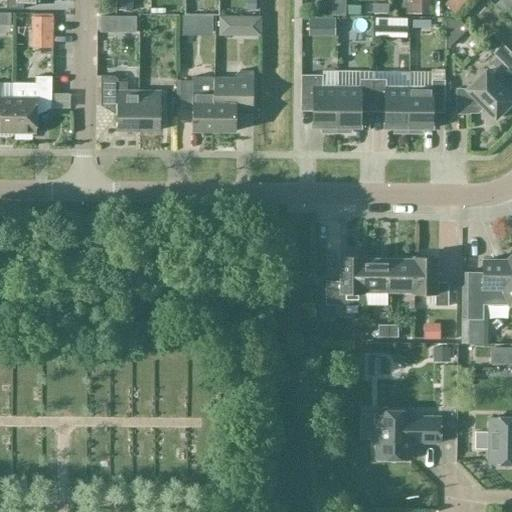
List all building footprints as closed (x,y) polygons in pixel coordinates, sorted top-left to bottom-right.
[(52,3),(52,0),(6,0),(6,10),(22,10),(22,3),(52,3)] [(454,21),(471,6),(466,0),(455,0),(444,10),(454,21)] [(411,1),(410,24),(429,25),(429,2),(411,1)] [(28,44),(51,45),(52,23),(29,23),(28,44)] [(368,24),(352,23),(350,61),(367,62),(368,24)] [(511,51),(510,53),(502,44),(492,54),(509,71),(511,67),(511,51)] [(235,108),(251,108),(252,108),(252,72),(234,72),(234,78),(214,78),(213,132),(235,132),(235,108)] [(484,72),(465,90),(456,90),(456,114),(469,114),(469,105),(480,105),(494,120),(502,112),(505,115),(511,108),(511,93),(506,88),(503,91),(484,72)] [(336,133),(336,88),(322,88),(322,76),(300,76),(300,103),(312,104),(312,128),(322,128),(322,133),(336,133)] [(12,134),(35,134),(35,109),(50,109),(51,78),(34,77),(34,84),(12,84),(12,99),(13,99),(12,134)] [(126,92),(126,83),(117,83),(117,81),(114,77),(100,77),(100,107),(116,107),(116,131),(138,131),(138,93),(126,92)] [(213,132),(214,78),(191,78),(191,82),(179,82),(179,107),(192,108),(191,132),(213,132)] [(372,104),(372,80),(359,80),(359,88),(336,88),(336,133),(349,133),(349,129),(360,129),(360,104),(372,104)] [(408,134),(408,89),(385,89),(385,80),(372,80),(372,104),(384,104),(384,129),(394,129),(394,134),(408,134)] [(408,89),(408,134),(421,134),(421,129),(432,129),(432,105),(444,105),(444,81),(431,81),(431,89),(408,89)] [(138,131),(159,132),(160,93),(138,93),(138,131)] [(13,99),(12,99),(0,98),(0,133),(12,134),(13,99)] [(325,282),(325,306),(348,306),(362,306),(362,294),(362,292),(362,258),(340,258),(340,282),(325,282)] [(388,292),(388,260),(375,260),(375,258),(362,258),(362,292),(388,292)] [(413,293),(414,258),(401,258),(401,260),(388,260),(388,292),(413,293)] [(413,293),(413,295),(428,295),(428,305),(434,305),(434,307),(447,307),(448,283),(436,283),(436,259),(414,258),(413,293)] [(482,273),(467,273),(466,321),(483,321),(483,306),(509,306),(511,304),(511,276),(506,261),(482,261),(482,273)] [(387,338),(387,326),(377,326),(377,338),(387,338)] [(387,338),(397,338),(397,326),(387,326),(387,338)] [(452,393),(453,360),(436,359),(435,393),(452,393)] [(376,412),(375,460),(410,460),(411,444),(439,444),(440,418),(411,418),(411,412),(376,412)] [(511,418),(489,419),(488,464),(511,464),(511,418)] [(488,458),(488,439),(473,438),(473,457),(488,458)]
